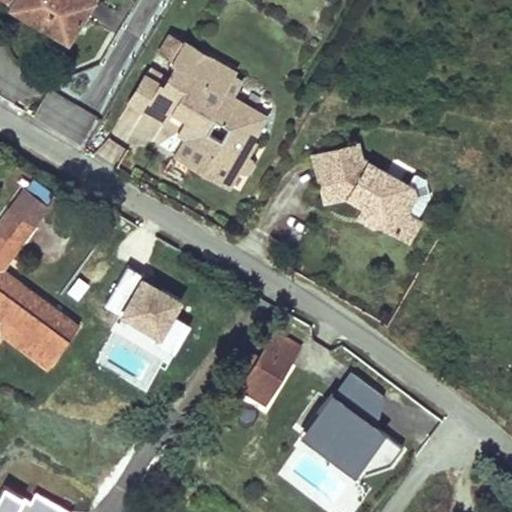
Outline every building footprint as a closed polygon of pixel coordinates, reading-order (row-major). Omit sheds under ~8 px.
[(11,0),(13,1),(11,3),(68,38),(90,0),(11,0)] [(144,73),(129,101),(143,109),(158,81),(144,73)] [(83,143),(97,111),(49,90),(35,122),(83,143)] [(240,130),(254,138),(267,114),(254,106),(240,130)] [(173,153),(202,170),(212,152),(183,136),(173,153)] [(99,157),(119,165),(127,147),(107,138),(99,157)] [(356,143),(312,154),(319,182),(326,180),(331,198),(345,194),(361,204),(374,211),(377,223),(393,232),(398,231),(406,216),(413,220),(427,196),(423,178),(413,173),(406,183),(359,156),(356,143)] [(326,180),(319,182),(324,200),(331,198),(326,180)] [(24,188),(9,206),(33,224),(47,206),(24,188)] [(361,204),(357,211),(377,223),(374,211),(361,204)] [(0,315),(53,356),(76,326),(0,268),(33,224),(9,206),(0,218),(0,315)] [(393,232),(403,238),(413,220),(406,216),(398,231),(393,232)] [(175,351),(191,323),(176,314),(186,297),(127,264),(101,308),(175,351)] [(239,321),(253,335),(260,328),(245,314),(239,321)] [(206,361),(217,372),(253,335),(239,321),(205,355),(209,358),(206,361)] [(301,345),(277,330),(262,356),(251,373),(248,379),(272,393),(301,345)] [(116,341),(105,359),(142,380),(153,362),(116,341)] [(243,368),(251,373),(262,356),(253,351),(243,368)] [(272,393),(248,379),(243,386),(267,400),(272,393)] [(367,481),(398,439),(333,391),(301,433),(367,481)] [(72,511),(73,510),(32,492),(30,498),(1,485),(0,488),(0,511),(72,511)]
